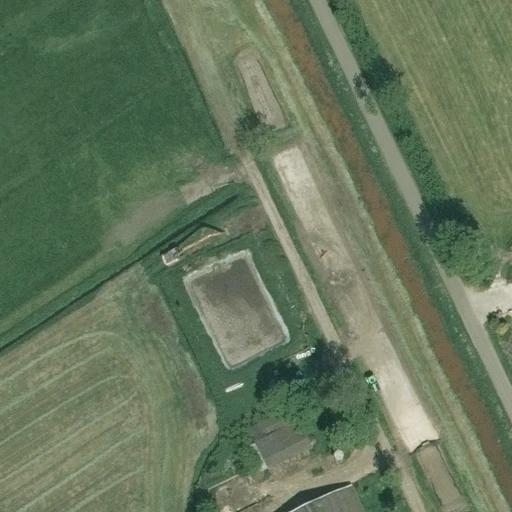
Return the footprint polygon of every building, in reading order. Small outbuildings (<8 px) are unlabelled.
[(243,46),(222,58),(227,67),(248,55),(243,46)] [(274,163),(306,234),(329,224),(305,172),(304,172),(296,154),(274,163)] [(242,247),(181,275),(225,368),(241,361),(225,328),(219,331),(214,321),(244,307),(250,319),(263,313),(270,329),(251,338),(257,351),(285,338),(242,247)] [(267,475),(309,454),(287,411),(246,433),(267,475)] [(250,479),(262,475),(255,449),(242,452),(250,479)] [(361,511),(349,487),(296,511),(361,511)]
